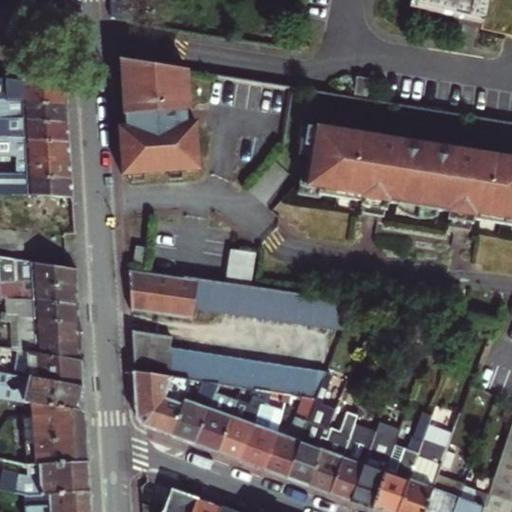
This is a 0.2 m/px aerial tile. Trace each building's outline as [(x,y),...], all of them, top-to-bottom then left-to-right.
[(111,0),(113,24),(131,26),(129,5),(141,5),(140,0),(111,0)] [(511,39),(511,0),(418,0),(415,12),(488,29),(487,34),(511,39)] [(122,67),(124,116),(135,116),(135,128),(120,129),(123,177),(200,172),(198,124),(188,124),(188,112),(192,112),(190,76),(122,67)] [(0,100),(6,101),(22,102),(67,105),(66,98),(65,86),(0,78),(0,100)] [(24,121),(68,124),(67,115),(67,105),(22,102),(24,121)] [(68,133),(68,124),(24,121),(0,119),(0,137),(7,138),(25,139),(69,142),(68,133)] [(310,159),(305,187),(305,189),(320,192),(320,197),(363,204),(362,209),(364,209),(386,213),(388,213),(389,206),(399,207),(398,213),(402,217),(408,220),(416,222),(425,223),(431,222),(439,220),(441,215),(450,216),(448,223),(451,224),(472,227),(474,228),(474,223),(511,230),(511,164),(310,130),(309,131),(306,148),(312,149),(310,159)] [(306,148),(309,131),(304,131),(300,157),(310,159),(312,149),(306,148)] [(69,152),(69,142),(25,139),(7,138),(0,137),(0,157),(16,157),(16,158),(70,161),(69,152)] [(70,161),(16,158),(17,175),(71,179),(70,170),(70,161)] [(71,179),(17,175),(0,174),(0,192),(72,197),(71,188),(71,179)] [(320,197),(320,192),(305,189),(305,187),(299,186),(297,196),(319,200),(320,197)] [(364,209),(363,217),(384,221),(386,213),(364,209)] [(472,227),(451,224),(449,232),(471,235),(472,227)] [(158,251),(147,250),(145,268),(155,270),(158,251)] [(76,270),(31,262),(0,257),(0,283),(17,285),(17,279),(77,289),(77,280),(76,270)] [(130,284),(131,306),(193,316),(195,306),(199,281),(129,271),(130,284)] [(17,285),(0,283),(0,296),(9,298),(19,300),(34,300),(78,307),(78,298),(77,289),(17,279),(17,285)] [(352,303),(199,281),(195,306),(342,329),(352,303)] [(19,300),(9,298),(10,314),(19,315),(35,317),(79,325),(79,318),(78,307),(34,300),(19,300)] [(398,309),(377,306),(374,314),(395,317),(398,309)] [(417,312),(400,310),(393,330),(408,336),(417,312)] [(36,336),(80,343),(80,336),(79,325),(35,317),(19,315),(10,314),(0,312),(1,319),(18,322),(19,333),(36,336)] [(1,330),(1,337),(19,340),(19,333),(1,330)] [(173,377),(177,350),(178,340),(133,332),(134,339),(136,371),(173,377)] [(80,351),(80,343),(36,336),(37,354),(81,362),(80,351)] [(81,362),(37,354),(0,346),(0,355),(17,358),(14,375),(23,376),(83,387),(82,377),(81,362)] [(326,372),(177,350),(173,377),(196,380),(205,381),(219,383),(231,385),(243,386),(276,391),(288,392),(300,394),(310,395),(317,396),(322,384),(326,373),(326,372)] [(175,436),(188,401),(196,380),(173,377),(136,371),(138,397),(139,423),(175,436)] [(0,398),(36,404),(84,412),(83,400),(83,387),(23,376),(21,384),(16,389),(9,387),(5,381),(6,374),(0,372),(0,398)] [(322,384),(329,386),(333,376),(326,373),(322,384)] [(188,401),(175,436),(185,440),(195,444),(208,408),(215,390),(218,391),(219,383),(205,381),(197,404),(188,401)] [(218,391),(229,392),(231,385),(219,383),(218,391)] [(299,481),(310,486),(332,426),(338,411),(323,405),(330,387),(329,386),(322,384),(317,396),(287,477),(299,481)] [(229,456),(239,460),(262,404),(270,407),(276,391),(243,386),(236,403),(217,452),(229,456)] [(285,401),(297,402),(300,394),(288,392),(285,401)] [(275,473),(287,477),(317,396),(310,395),(301,417),(297,416),(289,436),(277,432),(264,468),(275,473)] [(206,448),(217,452),(236,403),(223,398),(216,411),(208,408),(195,444),(206,448)] [(84,412),(36,404),(40,466),(87,462),(87,457),(85,433),(84,412)] [(251,464),(264,468),(277,432),(285,411),(270,407),(262,404),(239,460),(251,464)] [(332,426),(310,486),(319,489),(329,492),(342,456),(358,414),(348,410),(341,429),(332,426)] [(417,455),(396,511),(424,511),(433,488),(442,465),(447,451),(459,415),(445,410),(442,418),(434,439),(424,435),(417,455)] [(382,413),(376,431),(380,432),(385,434),(391,417),(382,413)] [(406,450),(417,455),(424,435),(431,417),(420,413),(406,450)] [(431,417),(424,435),(434,439),(442,418),(432,414),(431,417)] [(511,431),(490,492),(482,511),(511,511),(511,431)] [(362,504),(371,508),(385,472),(397,440),(391,437),(386,450),(381,449),(373,469),(363,465),(350,500),(362,504)] [(0,460),(23,465),(21,444),(0,439),(0,460)] [(366,457),(363,465),(373,469),(381,449),(375,447),(373,452),(371,459),(366,457)] [(382,511),(396,511),(417,455),(406,450),(405,450),(395,476),(385,472),(371,508),(382,511)] [(447,451),(442,465),(450,467),(455,454),(447,451)] [(342,456),(329,492),(340,496),(350,500),(363,465),(342,456)] [(0,490),(24,495),(30,497),(49,495),(89,493),(88,478),(87,462),(40,466),(27,467),(28,477),(4,472),(0,490)] [(465,483),(460,497),(454,511),(482,511),(490,492),(465,483)] [(185,511),(191,496),(180,492),(169,487),(160,511),(185,511)] [(454,511),(460,497),(433,488),(424,511),(454,511)] [(25,509),(25,511),(89,511),(89,506),(89,493),(49,495),(49,508),(25,509)] [(24,495),(25,509),(49,508),(49,495),(30,497),(24,495)] [(185,511),(212,511),(215,504),(204,500),(191,496),(185,511)]
